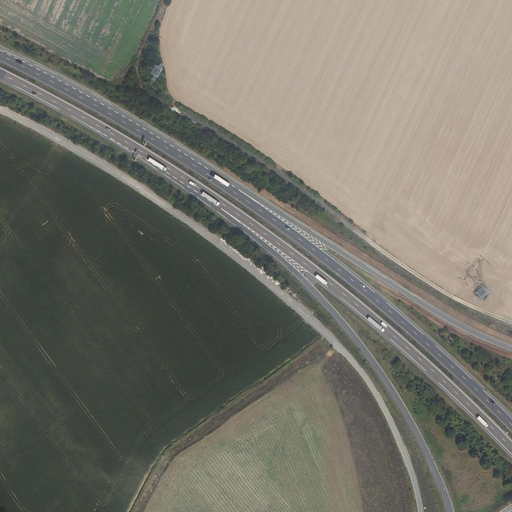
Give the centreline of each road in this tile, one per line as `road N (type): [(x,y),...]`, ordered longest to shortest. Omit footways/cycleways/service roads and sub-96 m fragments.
road 1 (track): [(0,109),(152,197),(314,322),(385,410),(420,511)]
road 2 (track): [(511,323),(418,282),(140,84),(138,64),(164,0)]
road 3 (trunk): [(222,204),(224,215),(298,274),(380,370),(451,511)]
road 4 (trunk): [(222,204),(408,349),(511,449)]
road 5 (trunk): [(511,426),(406,324),(236,191)]
road 6 (trunk): [(511,348),(236,191)]
road 7 (trunk): [(236,191),(0,55)]
road 8 (trunk): [(0,73),(222,204)]
